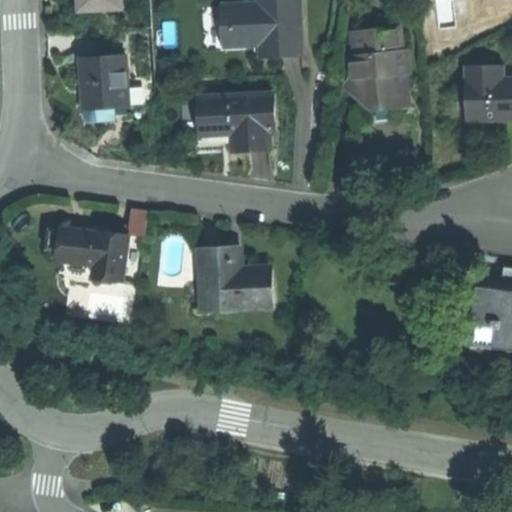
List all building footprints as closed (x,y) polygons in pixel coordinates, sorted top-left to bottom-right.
[(282,55),(302,54),(300,0),(259,0),(259,3),(222,4),(223,44),(261,43),(261,56),(282,55)] [(354,93),(366,103),(406,98),(402,71),(401,61),(404,57),(403,51),(400,27),(353,33),(356,55),(349,56),(354,93)] [(409,50),(403,51),(404,57),(401,61),(402,71),(411,70),(409,50)] [(126,56),(83,59),(84,82),(86,107),(117,105),(129,105),(126,56)] [(476,101),(476,122),(497,121),(511,120),(511,75),(504,76),(504,65),(464,66),(465,101),(476,101)] [(271,132),(276,131),(272,86),(207,92),(211,136),(235,134),(237,151),(253,150),(273,148),(271,132)] [(407,105),(406,98),(366,103),(374,110),(390,108),(407,105)] [(476,101),(465,101),(466,122),(476,122),(476,101)] [(86,107),(85,107),(85,118),(89,123),(118,120),(117,105),(86,107)] [(130,208),(129,232),(144,232),(145,209),(130,208)] [(113,279),(118,280),(124,235),(92,230),(61,226),(61,230),(58,249),(57,258),(90,263),(89,276),(96,277),(99,280),(110,282),(113,279)] [(58,249),(61,230),(47,228),(44,247),(58,249)] [(158,248),(162,284),(185,281),(180,244),(175,239),(168,236),(161,240),(158,248)] [(222,310),(271,307),(269,267),(245,269),(232,270),(231,248),(199,250),(201,298),(221,296),(222,310)] [(511,284),(506,283),(478,279),(472,321),(495,324),(493,340),(511,342),(511,284)]
